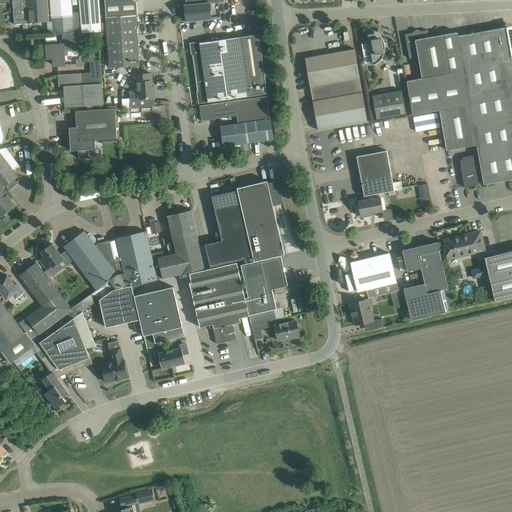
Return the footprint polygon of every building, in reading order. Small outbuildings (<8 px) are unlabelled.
[(12,0),(12,2),(14,24),(49,22),(47,0),(12,0)] [(101,32),(100,18),(106,18),(109,68),(139,65),(136,15),(137,15),(136,1),(137,0),(79,0),(80,12),(72,13),(71,0),(49,0),(52,35),(101,32)] [(185,6),(187,21),(212,19),(211,3),(225,2),(224,0),(188,0),(189,6),(185,6)] [(511,56),(511,57),(507,27),(458,36),(457,32),(451,33),(464,106),(439,110),(446,150),(477,145),(479,156),(463,157),(460,162),(464,187),(477,185),(477,184),(483,183),(484,184),(511,179),(511,56)] [(413,115),(439,110),(464,106),(451,33),(429,37),(427,30),(405,34),(409,59),(418,57),(422,79),(407,82),(413,115)] [(385,47),(385,45),(385,44),(384,42),(384,41),(383,39),(382,38),(381,37),(380,35),(379,34),(378,33),(377,33),(375,32),(374,31),(374,32),(374,34),(368,35),(369,43),(362,44),(364,57),(372,56),(373,64),(376,63),(379,61),(381,59),(383,56),(385,53),(385,51),(385,50),(385,48),(385,47)] [(266,94),(259,42),(258,34),(200,43),(199,42),(189,43),(191,55),(192,55),(197,91),(196,91),(198,104),(247,97),(266,94)] [(64,65),(64,51),(76,51),(75,38),(60,39),(61,44),(47,45),(48,58),(54,58),(54,65),(64,65)] [(305,58),(313,101),(318,130),(367,122),(354,49),(305,58)] [(65,108),(103,105),(100,60),(89,61),(90,72),(82,73),(68,74),(58,75),(58,87),(63,86),(65,108)] [(153,86),(152,74),(134,75),(136,91),(138,91),(138,99),(130,99),(130,108),(154,106),(154,98),(155,97),(154,86),(153,86)] [(402,90),(372,95),(377,119),(406,114),(402,90)] [(273,139),(270,119),(267,96),(199,106),(201,121),(236,116),(238,124),(221,126),(224,146),(273,139)] [(71,150),(78,150),(79,159),(89,158),(88,149),(95,149),(95,140),(117,138),(115,109),(75,111),(76,127),(69,128),(71,150)] [(217,133),(204,133),(204,151),(218,150),(217,133)] [(387,151),(357,156),(364,196),(366,196),(379,193),(402,189),(401,181),(392,183),(387,151)] [(0,153),(0,217),(16,206),(2,188),(18,176),(0,153)] [(237,262),(189,273),(191,282),(189,283),(200,328),(213,325),(213,328),(216,344),(233,340),(232,335),(235,335),(232,324),(240,322),(240,318),(249,316),(251,325),(259,323),(276,319),(273,309),(277,309),(272,289),(288,286),(281,255),(284,254),(267,181),(237,188),(238,190),(242,208),(245,220),(246,227),(253,257),(254,262),(241,265),(248,297),(245,298),(237,262)] [(222,240),(205,244),(210,267),(253,257),(246,227),(245,220),(242,208),(238,190),(211,196),(222,240)] [(379,193),(366,196),(367,200),(358,201),(361,217),(371,215),(371,213),(383,211),(379,193)] [(157,280),(205,269),(191,210),(167,216),(175,253),(164,256),(162,251),(151,254),(157,280)] [(159,220),(146,224),(149,234),(162,230),(159,220)] [(90,294),(96,302),(113,290),(127,287),(96,245),(95,245),(84,231),(64,246),(97,289),(90,294)] [(98,243),(96,245),(127,287),(132,286),(157,280),(146,231),(116,238),(117,239),(98,243)] [(480,231),(443,240),(448,259),(485,250),(480,231)] [(413,247),(402,250),(407,271),(421,268),(425,283),(404,288),(411,320),(445,311),(453,309),(451,301),(450,294),(448,288),(439,249),(437,242),(434,242),(426,244),(423,245),(416,247),(413,248),(413,247)] [(53,275),(68,264),(52,244),(51,244),(50,244),(48,244),(47,245),(46,246),(46,247),(45,248),(45,249),(41,252),(44,256),(39,260),(47,270),(48,269),(53,275)] [(511,296),(511,251),(499,254),(498,250),(484,253),(495,300),(511,296)] [(358,292),(366,289),(368,298),(398,290),(389,253),(350,262),(358,292)] [(77,316),(36,262),(19,275),(42,306),(26,317),(32,325),(25,331),(26,332),(36,345),(40,342),(74,318),(77,316)] [(479,268),(471,270),(473,279),(481,277),(479,268)] [(22,291),(16,283),(15,285),(7,275),(4,277),(2,277),(0,278),(0,290),(6,299),(12,295),(14,297),(22,291)] [(113,290),(96,302),(99,300),(106,327),(140,320),(134,296),(132,286),(127,287),(113,290)] [(173,287),(134,296),(140,320),(143,336),(153,334),(155,343),(185,336),(173,287)] [(350,304),(355,325),(374,320),(368,299),(350,304)] [(400,299),(392,301),(394,308),(402,306),(400,299)] [(25,333),(0,300),(0,350),(10,364),(33,347),(36,345),(26,332),(25,333)] [(92,364),(74,318),(40,342),(57,366),(59,364),(66,374),(72,372),(73,376),(79,373),(77,370),(92,364)] [(298,331),(300,330),(300,329),(300,327),(300,326),(298,325),(297,325),(296,320),(274,325),(278,341),(290,338),(290,339),(300,337),(298,331)] [(259,323),(251,325),(255,339),(263,338),(259,323)] [(128,377),(124,359),(123,360),(118,340),(108,343),(112,362),(101,364),(106,382),(128,377)] [(36,345),(33,347),(44,363),(50,371),(57,366),(40,342),(36,345)] [(155,354),(157,362),(160,362),(162,369),(185,363),(183,354),(188,352),(186,344),(180,345),(181,348),(155,354)] [(50,390),(45,393),(50,400),(51,399),(57,408),(66,401),(63,397),(68,394),(52,372),(42,379),(50,390)] [(130,505),(155,499),(152,490),(137,493),(137,495),(120,499),(122,507),(123,509),(113,511),(112,511),(133,511),(133,510),(132,511),(130,505)]
